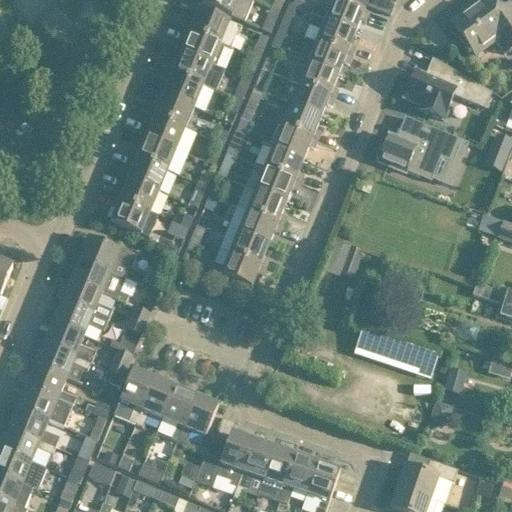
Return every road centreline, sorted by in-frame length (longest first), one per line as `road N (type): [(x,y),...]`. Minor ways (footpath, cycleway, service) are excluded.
road 1 (residential): [(359,511),(375,462),(249,413),(409,20),(436,0)]
road 2 (residential): [(46,250),(153,0)]
